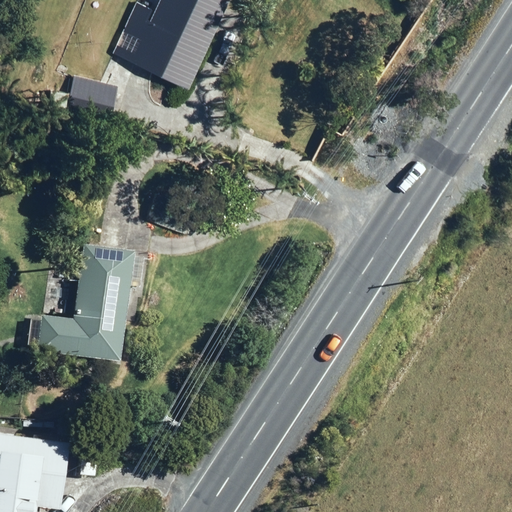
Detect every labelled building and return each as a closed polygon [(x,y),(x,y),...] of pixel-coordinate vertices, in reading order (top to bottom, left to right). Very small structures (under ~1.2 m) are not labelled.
[(135,2),(112,54),(184,86),(222,0),(156,0),(152,10),(135,2)] [(114,83),(73,75),(64,116),(105,125),(114,83)] [(198,208),(155,193),(146,219),(190,233),(198,208)] [(35,354),(114,365),(124,289),(134,290),(138,261),(127,259),(127,255),(78,248),(68,321),(40,317),(38,328),(28,327),(25,348),(35,349),(35,354)] [(0,511),(29,511),(30,511),(39,511),(53,511),(63,446),(0,436),(0,511)] [(75,454),(72,476),(87,478),(90,455),(75,454)]
